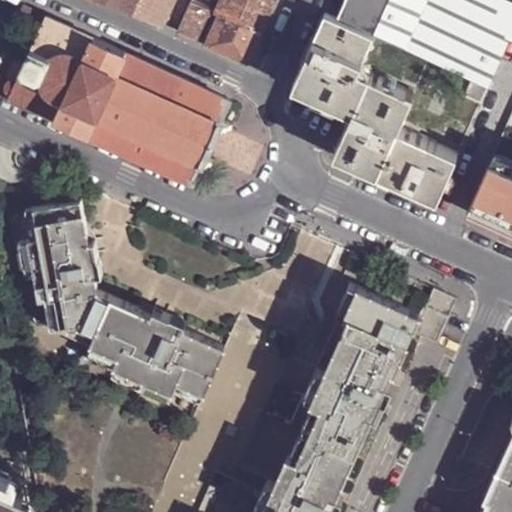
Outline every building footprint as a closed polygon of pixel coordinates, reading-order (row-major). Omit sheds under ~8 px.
[(108,0),(164,25),(175,0),(108,0)] [(220,0),(192,0),(192,1),(211,9),(215,11),(220,0)] [(275,3),(267,0),(220,0),(215,11),(220,13),(261,32),(275,3)] [(345,0),(338,17),(375,34),(405,47),(425,0),(345,0)] [(488,85),(509,37),(511,38),(511,0),(425,0),(405,47),(473,77),(488,85)] [(178,31),(197,40),(211,9),(192,1),(178,31)] [(17,20),(40,29),(47,16),(24,6),(17,20)] [(364,59),(375,34),(338,17),(326,12),(315,37),(364,59)] [(248,63),(261,32),(220,13),(209,38),(206,44),(248,63)] [(32,49),(54,59),(58,54),(67,51),(75,52),(86,56),(95,38),(47,16),(40,29),(32,49)] [(294,83),(352,110),(333,151),(380,172),(400,126),(415,91),(408,88),(360,67),(364,59),(315,37),(294,83)] [(222,118),(118,70),(126,52),(95,38),(86,56),(75,52),(67,51),(58,54),(54,59),(32,49),(24,67),(45,76),(47,85),(51,94),(55,97),(65,102),(57,120),(89,134),(97,116),(202,164),(222,118)] [(222,118),(232,100),(126,52),(118,70),(222,118)] [(65,102),(55,97),(51,94),(47,85),(45,76),(24,67),(18,79),(10,94),(8,98),(57,120),(65,102)] [(480,102),(488,85),(473,77),(465,95),(480,102)] [(10,94),(18,79),(13,78),(7,79),(5,84),(6,90),(10,94)] [(511,112),(468,211),(511,230),(511,112)] [(194,182),(202,164),(97,116),(89,134),(194,182)] [(439,198),(459,152),(400,126),(380,172),(439,198)] [(83,202),(36,209),(41,239),(32,240),(30,241),(35,272),(27,273),(32,303),(48,300),(56,299),(61,329),(64,328),(80,326),(96,335),(93,344),(89,353),(90,353),(95,343),(113,299),(98,292),(96,277),(98,276),(100,275),(101,273),(102,271),(102,267),(101,265),(100,263),(99,262),(95,261),(93,261),(90,243),(83,202)] [(36,209),(27,211),(32,240),(41,239),(36,209)] [(30,241),(22,242),(27,273),(35,272),(30,241)] [(338,491),(336,490),(381,392),(387,392),(389,391),(390,390),(391,388),(392,386),(392,383),(391,381),(390,379),(387,378),(393,365),(396,366),(414,327),(437,339),(458,294),(435,284),(426,304),(425,303),(422,310),(351,279),(339,307),(343,309),(292,420),(303,426),(291,452),(289,452),(276,480),(263,509),(270,511),(326,511),(330,504),(332,504),(335,504),(337,503),(339,501),(340,498),(340,495),(339,493),(338,491)] [(48,300),(53,330),(61,329),(56,299),(48,300)] [(122,354),(118,365),(146,377),(174,389),(176,386),(179,378),(206,390),(225,345),(184,328),(184,325),(184,323),(183,320),(180,318),(179,317),(177,317),(175,317),(173,317),(171,319),(170,320),(168,322),(152,315),(113,299),(95,343),(122,354)] [(155,308),(152,315),(168,322),(171,315),(155,308)] [(80,326),(64,328),(93,344),(96,335),(80,326)] [(95,343),(90,353),(118,365),(122,354),(95,343)] [(118,365),(115,372),(143,384),(146,377),(118,365)] [(206,390),(179,378),(176,386),(204,397),(206,390)] [(511,438),(499,467),(511,472),(511,438)] [(0,511),(32,511),(26,476),(0,463),(0,511)] [(511,511),(511,472),(499,467),(487,495),(491,497),(484,511),(480,511),(511,511)] [(267,476),(254,504),(263,509),(276,480),(267,476)] [(216,493),(212,511),(242,511),(245,499),(216,493)]
